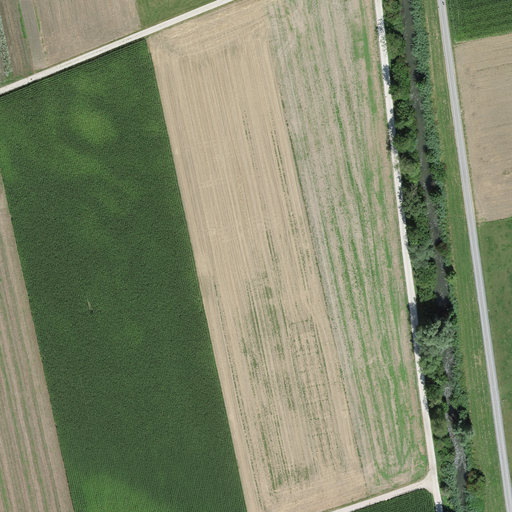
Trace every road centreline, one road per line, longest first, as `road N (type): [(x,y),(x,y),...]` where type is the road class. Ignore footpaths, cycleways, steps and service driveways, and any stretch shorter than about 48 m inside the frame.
road 1 (track): [(509,511),(440,0)]
road 2 (track): [(430,481),(375,0)]
road 3 (track): [(0,91),(225,0)]
road 4 (track): [(436,511),(430,481),(337,511)]
